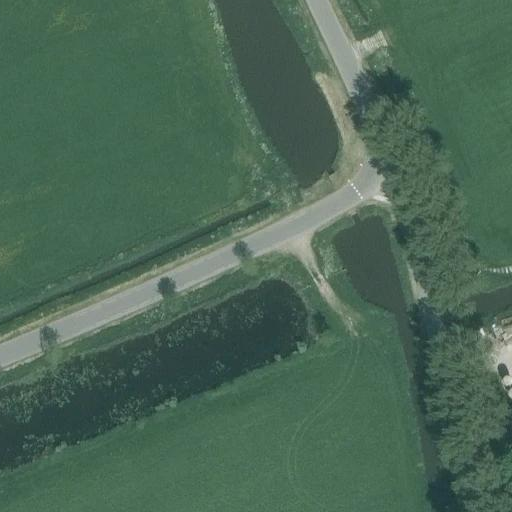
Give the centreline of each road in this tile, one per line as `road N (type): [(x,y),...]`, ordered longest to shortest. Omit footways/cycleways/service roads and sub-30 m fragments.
road 1 (tertiary): [(0,358),(269,247),(396,179)]
road 2 (unclassified): [(463,511),(427,301),(396,179)]
road 3 (tertiary): [(396,179),(314,0)]
